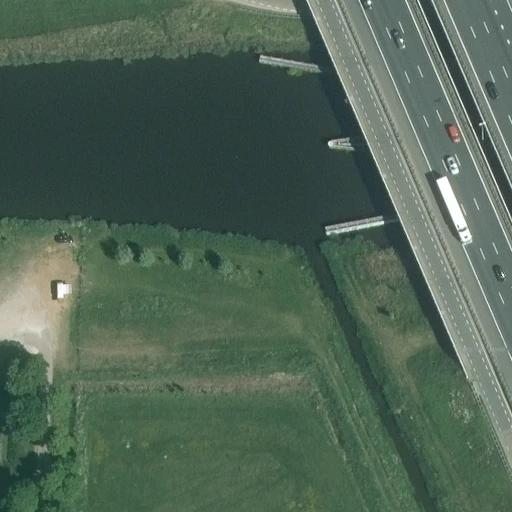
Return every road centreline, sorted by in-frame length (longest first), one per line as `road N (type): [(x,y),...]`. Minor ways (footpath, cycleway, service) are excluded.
road 1 (unclassified): [(511,441),(323,0)]
road 2 (motorway): [(382,0),(511,305)]
road 3 (unclassified): [(31,511),(46,258)]
road 4 (unclassified): [(265,0),(311,8),(511,6)]
